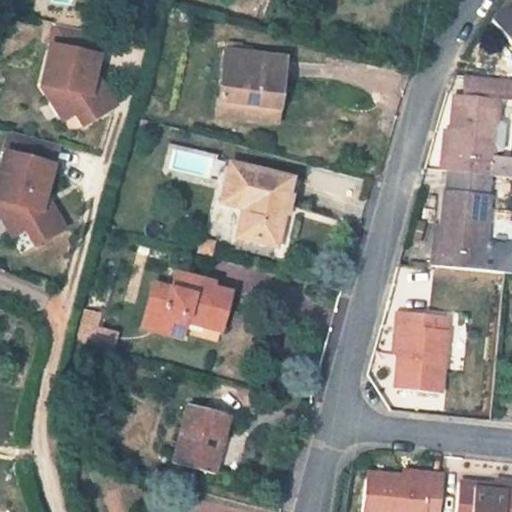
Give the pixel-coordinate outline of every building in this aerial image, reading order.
[(511,6),(493,23),(511,45),(511,6)] [(104,36),(56,26),(42,87),(63,122),(75,115),(83,128),(115,108),(103,87),(98,91),(93,83),(95,75),(104,36)] [(239,45),(226,43),(216,115),(250,119),(252,105),(278,109),(284,60),(249,55),(250,49),(239,47),(239,45)] [(103,87),(95,75),(93,83),(98,91),(103,87)] [(450,133),(447,159),(440,158),(439,172),(447,173),(491,178),(511,180),(511,162),(492,160),(499,100),(511,102),(511,81),(463,76),(461,97),(454,96),(450,133)] [(278,109),(252,105),(250,119),(276,122),(278,109)] [(443,132),(440,158),(447,159),(450,133),(443,132)] [(36,247),(65,230),(51,206),(42,211),(36,201),(46,196),(60,146),(11,133),(0,172),(0,214),(14,239),(27,231),(36,247)] [(292,180),(230,166),(221,204),(244,209),(237,238),(276,248),(284,213),(279,212),(281,204),(286,206),(292,180)] [(431,253),(430,267),(481,272),(489,196),(491,178),(447,173),(444,191),(440,228),(438,253),(431,253)] [(36,201),(42,211),(51,206),(46,196),(36,201)] [(434,227),(431,253),(438,253),(440,228),(434,227)] [(215,284),(175,273),(171,290),(153,286),(147,307),(165,312),(161,327),(183,333),(187,318),(202,322),(201,327),(221,332),(231,295),(213,290),(215,284)] [(165,312),(147,307),(141,328),(181,339),(183,333),(161,327),(165,312)] [(86,313),(78,342),(111,351),(115,334),(96,329),(99,316),(86,313)] [(396,313),(394,327),(401,327),(398,354),(395,390),(439,395),(447,318),(396,313)] [(398,354),(401,327),(394,327),(391,353),(398,354)] [(213,476),(230,418),(187,407),(171,464),(213,476)] [(402,478),(428,481),(429,474),(403,471),(402,478)] [(439,511),(443,475),(429,474),(428,481),(402,478),(365,474),(361,511),(439,511)] [(511,511),(511,483),(495,482),(495,488),(458,484),(455,511),(511,511)]
